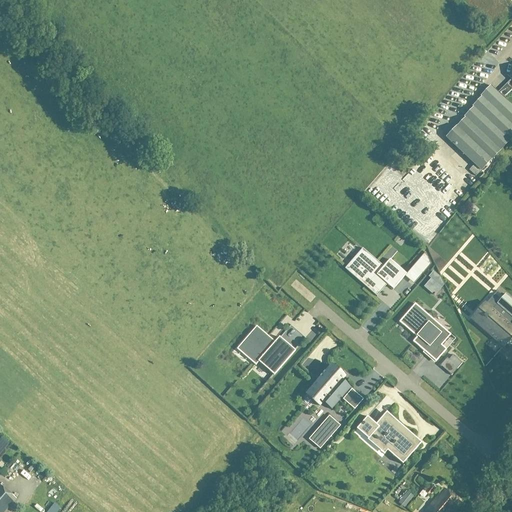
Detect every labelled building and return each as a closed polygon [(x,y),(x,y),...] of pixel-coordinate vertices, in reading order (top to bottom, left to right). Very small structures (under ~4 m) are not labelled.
[(480,170),(511,136),(511,106),(503,98),(511,90),(506,84),(498,92),(490,86),(480,96),(481,97),(472,107),(472,108),(464,117),(465,118),(446,137),(480,170)] [(472,167),(469,171),(475,177),(479,174),(472,167)] [(455,196),(448,205),(452,208),(459,200),(455,196)] [(422,274),(430,265),(425,252),(413,266),(422,274)] [(347,266),(345,269),(377,297),(379,294),(377,293),(386,283),(387,284),(393,289),(404,276),(406,274),(389,260),(383,267),(381,265),(380,266),(366,254),(351,270),(347,266)] [(309,304),(317,295),(310,289),(302,299),(309,304)] [(479,324),(478,325),(504,347),(504,346),(503,345),(511,335),(511,327),(508,325),(511,320),(511,300),(505,294),(503,297),(503,296),(502,297),(503,297),(497,303),(496,304),(497,304),(491,310),(490,311),(491,311),(486,316),(485,316),(483,318),(484,318),(479,324)] [(286,307),(298,313),(303,302),(291,296),(286,307)] [(429,324),(433,319),(415,304),(405,315),(399,322),(417,337),(413,342),(421,349),(436,362),(446,350),(441,346),(447,339),(429,324)] [(240,345),(274,375),(294,351),(279,338),(275,343),(256,326),(240,345)] [(284,334),(294,343),(300,337),(290,327),(284,334)] [(453,356),(449,360),(459,368),(463,364),(453,356)] [(490,371),(498,371),(498,361),(490,361),(490,371)] [(330,366),(306,393),(320,406),(323,402),(332,410),(350,388),(341,380),(338,378),(341,375),(330,366)] [(367,417),(357,429),(369,439),(368,440),(384,454),(387,451),(388,449),(394,454),(392,455),(402,464),(413,452),(404,444),(409,437),(413,440),(414,439),(416,437),(387,412),(385,415),(376,424),(367,417)] [(328,417),(308,440),(320,449),(336,431),(332,428),(335,424),(328,417)] [(429,495),(435,489),(431,485),(426,492),(429,495)] [(0,511),(4,511),(15,501),(0,487),(0,511)] [(452,511),(461,502),(445,488),(444,489),(443,489),(442,489),(439,492),(439,494),(440,494),(425,511),(452,511)] [(399,490),(384,508),(388,511),(399,511),(410,499),(399,490)]
